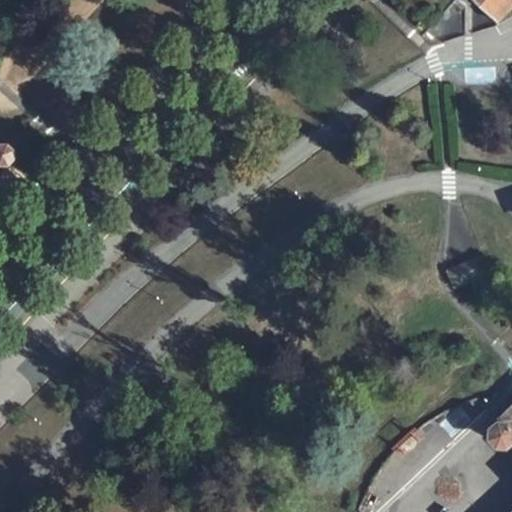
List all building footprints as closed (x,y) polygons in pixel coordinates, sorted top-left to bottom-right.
[(511,0),(472,0),(499,24),(511,10),(511,0)] [(0,154),(10,144),(15,144),(18,145),(24,138),(8,123),(0,131),(0,154)] [(24,153),(22,148),(18,145),(15,144),(10,144),(0,154),(0,168),(4,164),(12,165),(15,165),(20,162),(23,158),(24,153)] [(484,257),(451,270),(457,287),(472,281),(476,291),(494,284),(484,257)] [(511,511),(511,417),(506,423),(509,426),(500,436),(501,440),(504,443),(508,444),(511,442),(511,511)]
